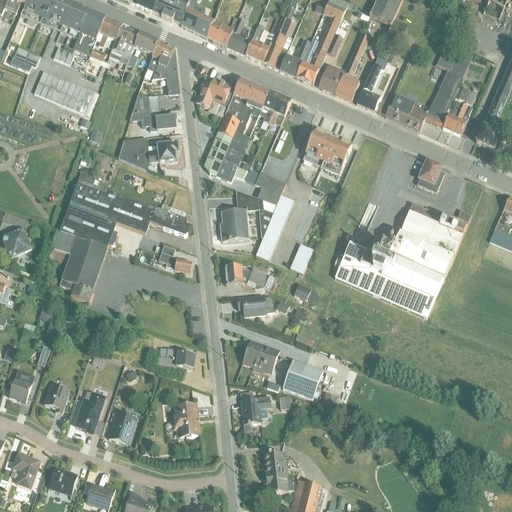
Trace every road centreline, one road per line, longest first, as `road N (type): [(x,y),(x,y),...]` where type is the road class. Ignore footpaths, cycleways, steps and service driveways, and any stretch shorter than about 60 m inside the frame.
road 1 (residential): [(186,44),(230,480)]
road 2 (residential): [(511,186),(186,44)]
road 3 (residential): [(230,480),(165,484),(0,420)]
